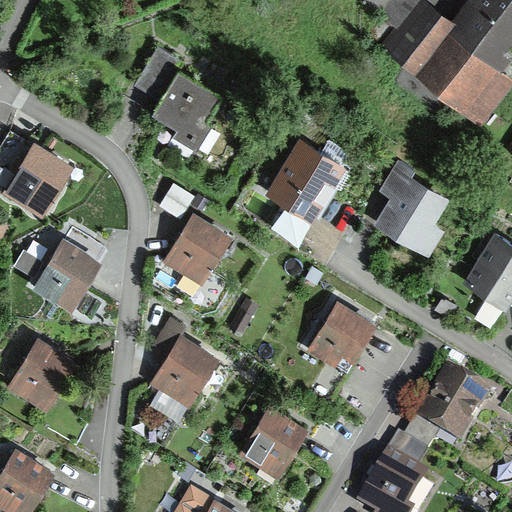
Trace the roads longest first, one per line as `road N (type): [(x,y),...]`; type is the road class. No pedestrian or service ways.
road 1 (residential): [(109,511),(136,198),(119,168),(0,91)]
road 2 (residential): [(511,370),(326,255)]
